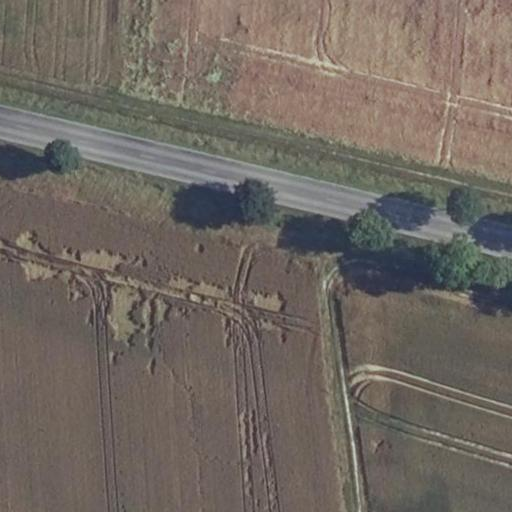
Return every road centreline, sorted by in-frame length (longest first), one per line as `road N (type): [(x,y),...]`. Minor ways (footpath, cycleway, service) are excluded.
road 1 (track): [(0,73),(511,196)]
road 2 (secondary): [(0,124),(511,243)]
